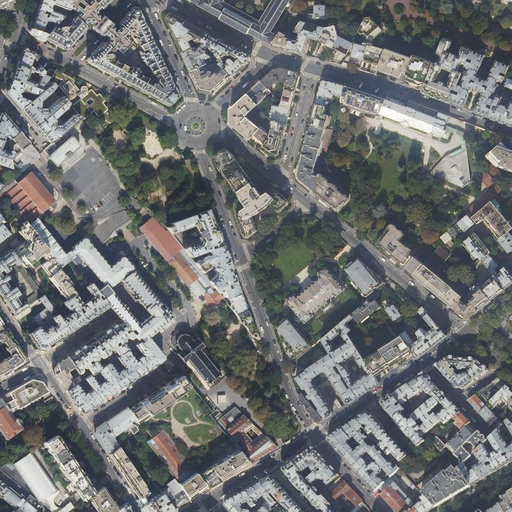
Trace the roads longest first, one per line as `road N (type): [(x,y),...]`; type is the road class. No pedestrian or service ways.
road 1 (residential): [(314,66),(511,132)]
road 2 (residential): [(465,334),(307,202)]
road 3 (residential): [(239,259),(290,396),(313,435)]
road 4 (residential): [(178,124),(15,34)]
road 5 (tertiary): [(465,334),(313,435)]
road 6 (tertiary): [(313,435),(207,500)]
road 7 (residential): [(198,143),(239,259)]
